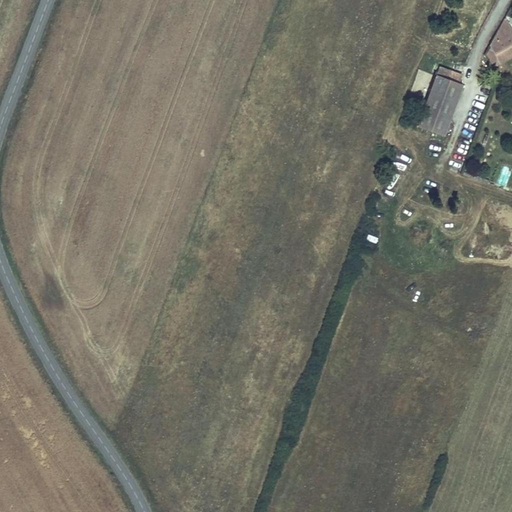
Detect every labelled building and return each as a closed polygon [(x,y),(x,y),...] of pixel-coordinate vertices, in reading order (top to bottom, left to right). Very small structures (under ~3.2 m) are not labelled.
[(490,43),(501,62),(511,55),(511,31),(505,19),(490,43)] [(501,62),(490,43),(485,53),(492,67),(494,66),(501,62)] [(458,86),(461,78),(438,70),(435,78),(458,86)] [(458,86),(435,78),(417,127),(443,137),(461,87),(458,86)] [(473,318),(464,335),(478,343),(487,326),(473,318)]
